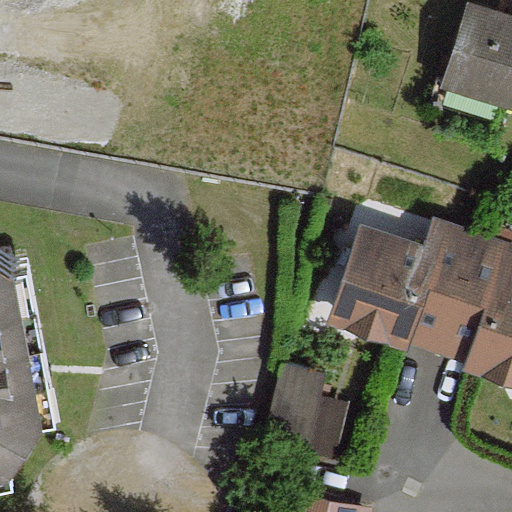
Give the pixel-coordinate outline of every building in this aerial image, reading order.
[(511,13),(474,1),(452,69),(511,88),(511,13)] [(442,341),(480,228),(439,214),(430,241),(366,221),(338,306),(442,341)] [(511,246),(511,238),(480,228),(442,341),(511,364),(511,271),(504,269),(511,246)] [(0,265),(0,463),(16,460),(9,426),(48,418),(17,262),(0,265)] [(325,367),(280,357),(263,437),(308,447),(325,367)] [(365,511),(367,506),(289,487),(283,511),(365,511)]
